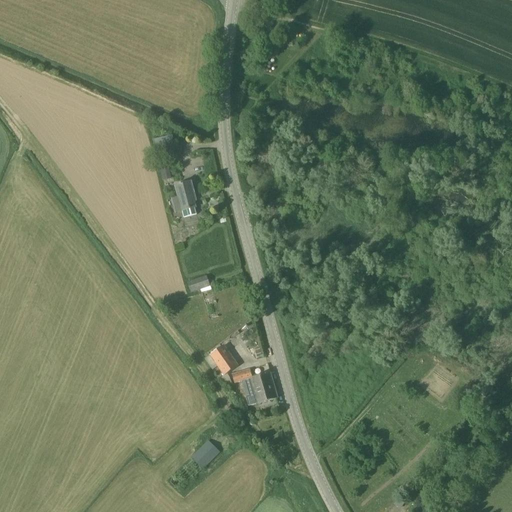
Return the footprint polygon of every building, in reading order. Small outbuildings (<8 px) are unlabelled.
[(174,143),(173,135),(153,140),(155,148),(166,145),(169,155),(176,153),(173,143),(174,143)] [(164,181),(172,179),(169,166),(161,168),(164,181)] [(198,214),(196,208),(194,201),(196,201),(191,183),(176,187),(179,197),(172,199),(176,214),(183,212),(184,218),(198,214)] [(212,291),(211,287),(207,276),(188,283),(192,294),(201,290),(201,293),(203,293),(212,291)] [(225,377),(227,375),(239,366),(225,346),(210,356),(225,377)] [(253,377),(251,370),(233,374),(235,382),(253,377)] [(278,399),(271,373),(242,382),(246,395),(249,406),(259,404),(259,405),(278,399)] [(180,492),(203,470),(220,453),(209,441),(198,452),(191,458),(193,460),(170,482),(180,492)]
